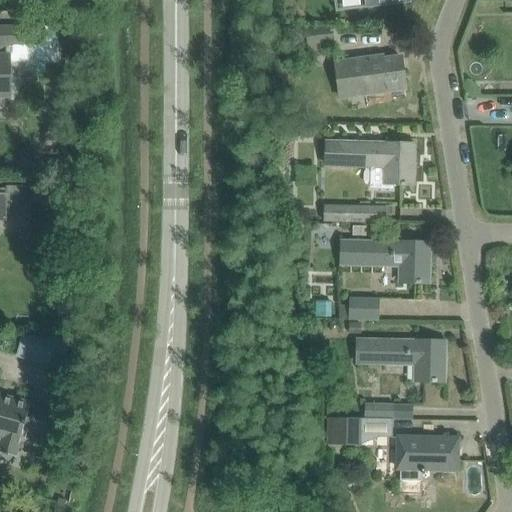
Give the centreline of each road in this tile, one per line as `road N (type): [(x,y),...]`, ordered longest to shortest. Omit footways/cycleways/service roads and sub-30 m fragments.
road 1 (residential): [(508,502),(464,233)]
road 2 (secondary): [(173,247),(133,511)]
road 3 (secondary): [(157,511),(178,328),(173,247)]
road 4 (secondary): [(176,0),(173,247)]
road 5 (residential): [(464,233),(438,60),(456,0)]
